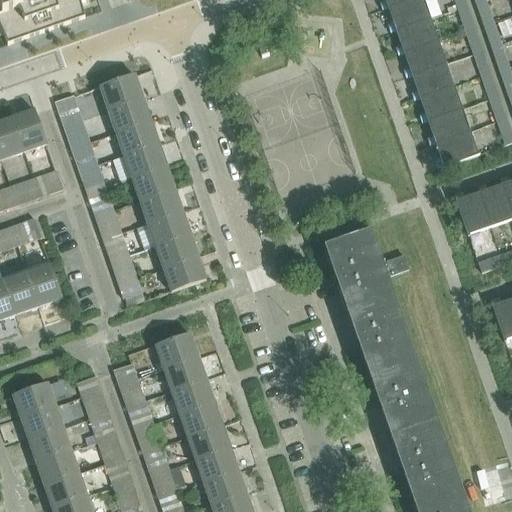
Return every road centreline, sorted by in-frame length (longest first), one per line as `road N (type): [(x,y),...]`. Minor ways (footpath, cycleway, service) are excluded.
road 1 (residential): [(339,511),(171,19)]
road 2 (residential): [(0,79),(128,35)]
